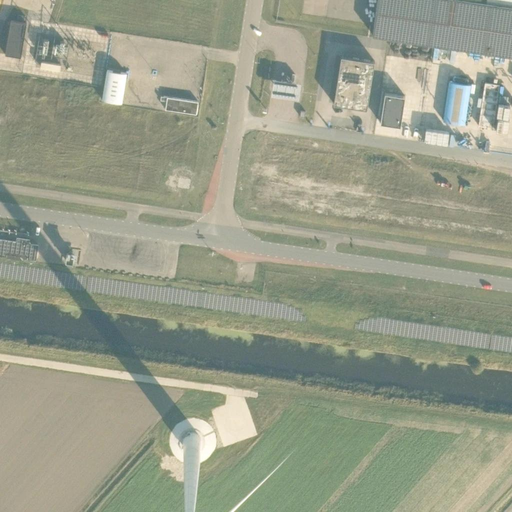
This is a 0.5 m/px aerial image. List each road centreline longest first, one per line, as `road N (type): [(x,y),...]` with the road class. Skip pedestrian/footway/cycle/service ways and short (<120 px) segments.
road 1 (tertiary): [(511,286),(219,240)]
road 2 (unclassified): [(235,122),(511,162)]
road 3 (tertiary): [(219,240),(0,208)]
road 4 (unclassified): [(235,122),(256,0)]
